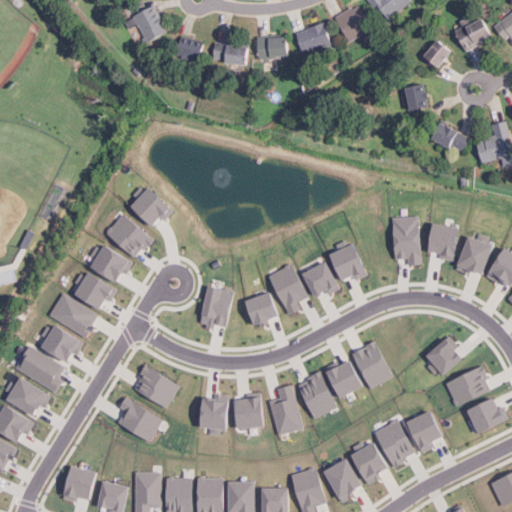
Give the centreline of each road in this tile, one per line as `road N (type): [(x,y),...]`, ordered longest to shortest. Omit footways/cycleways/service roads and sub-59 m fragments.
road 1 (residential): [(135,325),(189,354),(255,360),(373,307),(432,297),(486,316),(511,348)]
road 2 (residential): [(25,511),(156,291),(175,280)]
road 3 (residential): [(388,511),(511,443)]
